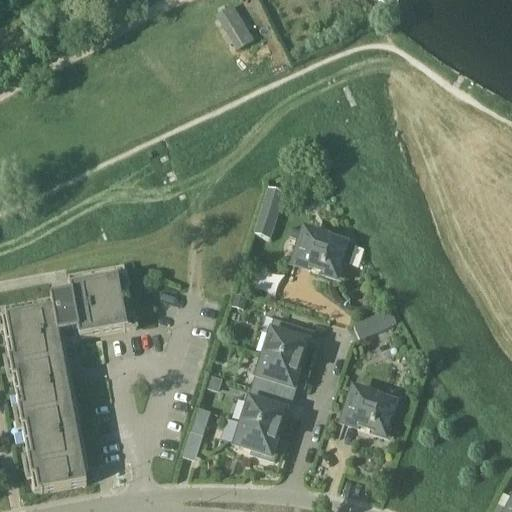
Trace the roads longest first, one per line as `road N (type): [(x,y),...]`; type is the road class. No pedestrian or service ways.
road 1 (unclassified): [(0,96),(178,0)]
road 2 (residential): [(343,511),(300,500),(203,497),(149,507)]
road 3 (unknown): [(300,500),(339,340)]
road 4 (residential): [(149,507),(118,364)]
